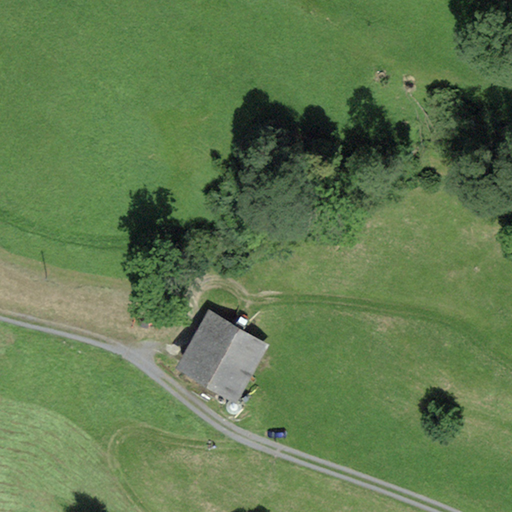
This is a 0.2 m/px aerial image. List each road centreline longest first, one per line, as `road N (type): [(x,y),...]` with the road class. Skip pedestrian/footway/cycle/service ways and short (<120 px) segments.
road 1 (track): [(0,313),(129,350),(250,440),(450,511)]
road 2 (track): [(0,215),(99,244),(172,236)]
